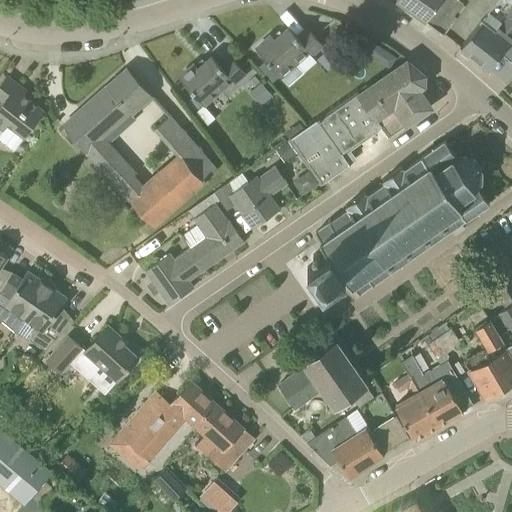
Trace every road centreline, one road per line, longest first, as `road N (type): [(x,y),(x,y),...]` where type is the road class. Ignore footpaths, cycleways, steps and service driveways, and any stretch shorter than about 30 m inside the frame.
road 1 (residential): [(160,325),(458,116),(477,94)]
road 2 (residential): [(344,508),(328,480),(160,325)]
road 3 (residential): [(201,0),(80,33),(0,22)]
road 4 (residential): [(160,325),(105,278),(0,210)]
road 5 (residential): [(344,508),(511,421)]
road 6 (residential): [(477,94),(398,29),(339,0)]
